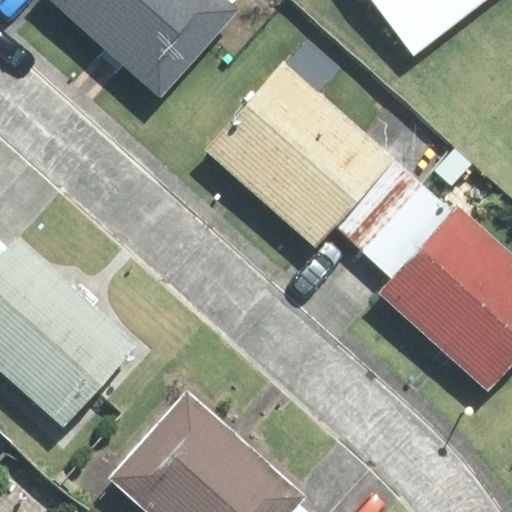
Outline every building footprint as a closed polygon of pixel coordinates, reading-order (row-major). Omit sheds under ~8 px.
[(203,0),(28,0),(139,114),(230,27),(203,0)] [(354,0),(396,63),(493,0),(354,0)] [(511,358),(511,270),(266,57),(179,156),(300,260),(325,231),(380,279),(356,307),(470,406),(511,358)] [(145,346),(0,218),(0,376),(67,435),(145,346)] [(327,511),(193,390),(115,475),(154,511),(327,511)] [(18,511),(19,511),(0,494),(0,511),(18,511)]
